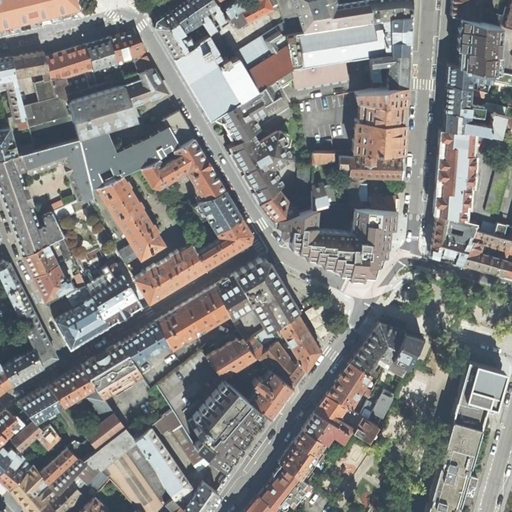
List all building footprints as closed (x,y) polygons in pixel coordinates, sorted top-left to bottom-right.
[(0,0),(0,27),(78,8),(75,0),(0,0)] [(181,0),(178,3),(169,9),(183,30),(200,20),(187,0),(181,0)] [(187,0),(200,20),(204,26),(208,32),(214,28),(207,15),(206,15),(204,12),(212,6),(214,9),(212,10),(212,12),(219,24),(226,19),(215,2),(213,0),(187,0)] [(241,0),(234,0),(222,9),(228,18),(254,1),(253,0),(242,0),(241,0)] [(254,0),(254,1),(228,18),(235,27),(238,27),(273,9),(268,0),(254,0)] [(378,18),(409,14),(409,0),(357,0),(340,3),(335,4),(333,0),(291,0),(302,31),(379,21),(378,18)] [(450,0),(450,13),(460,15),(477,19),(478,0),(450,0)] [(482,6),(480,18),(502,24),(511,26),(511,0),(508,0),(503,21),(497,20),(499,14),(491,12),(492,9),(482,6)] [(153,25),(171,56),(193,42),(192,41),(189,35),(183,38),(182,37),(182,36),(180,35),(179,36),(177,33),(183,30),(169,9),(161,14),(154,18),(153,25)] [(378,18),(379,21),(384,53),(407,52),(408,33),(409,14),(378,18)] [(458,39),(456,64),(476,68),(491,70),(498,70),(499,53),(497,52),(499,24),(477,19),(460,15),(458,39)] [(379,21),(287,33),(285,34),(291,67),(384,53),(379,21)] [(190,87),(208,118),(211,117),(291,67),(285,34),(287,33),(283,22),(234,52),(236,55),(228,60),(226,56),(223,58),(221,56),(220,56),(207,34),(206,34),(205,34),(202,36),(201,37),(172,57),(190,87)] [(208,32),(204,26),(189,35),(192,41),(208,32)] [(116,34),(107,36),(114,63),(131,58),(136,72),(151,66),(147,58),(143,51),(144,51),(138,40),(130,31),(119,33),(116,34)] [(96,84),(118,77),(114,63),(107,36),(96,40),(84,44),(91,67),(94,79),(96,84)] [(67,49),(44,56),(50,78),(55,95),(67,101),(65,94),(96,84),(94,79),(87,81),(84,73),(64,79),(62,76),(91,67),(84,44),(67,49)] [(44,79),(50,78),(44,56),(42,51),(27,53),(11,56),(14,76),(42,71),(44,79)] [(406,84),(407,52),(384,53),(368,56),(371,78),(378,78),(377,67),(386,66),(385,85),(390,84),(406,84)] [(0,87),(5,86),(13,120),(17,119),(25,117),(22,105),(14,76),(11,56),(0,57),(0,87)] [(251,190),(257,202),(277,187),(282,183),(274,168),(292,157),(286,146),(288,144),(290,138),(286,131),(280,130),(277,131),(277,130),(258,141),(252,131),(259,127),(254,118),(283,101),(278,94),(281,92),(278,86),(280,85),(281,87),(288,83),(287,80),(292,77),(293,83),(294,89),(347,79),(343,59),(291,67),(211,117),(220,122),(221,121),(224,127),(233,142),(227,146),(230,151),(228,152),(234,163),(238,169),(241,168),(243,171),(240,173),(248,186),(251,185),(253,189),(251,190)] [(446,72),(445,81),(469,87),(470,77),(489,80),(491,70),(476,68),(456,64),(447,62),(446,72)] [(171,148),(177,144),(167,125),(113,152),(103,128),(135,118),(130,105),(166,91),(155,73),(151,66),(136,72),(118,77),(96,84),(65,94),(67,101),(76,137),(89,188),(95,185),(120,174),(139,165),(150,161),(157,156),(171,148)] [(55,95),(50,78),(44,79),(33,82),(38,101),(22,105),(25,117),(28,126),(34,148),(76,137),(67,101),(55,95)] [(444,96),(443,109),(468,113),(481,114),(481,115),(482,110),(483,105),(468,103),(469,87),(445,81),(444,96)] [(404,111),(406,84),(390,84),(385,85),(378,87),(372,87),(354,91),(356,100),(358,100),(357,118),(355,118),(353,138),(352,138),(352,150),(362,150),(372,151),(378,151),(388,151),(401,151),(404,111)] [(488,85),(483,84),(482,87),(474,85),(473,89),(487,92),(488,85)] [(485,103),(483,105),(482,110),(492,112),(503,115),(505,109),(485,103)] [(442,127),(443,127),(465,129),(470,129),(487,133),(498,135),(503,115),(492,112),(482,110),(481,115),(490,116),(489,124),(467,119),(468,113),(443,109),(443,118),(442,127)] [(167,125),(177,144),(191,136),(186,127),(176,111),(162,118),(167,125)] [(511,125),(511,117),(503,115),(498,135),(510,128),(511,125)] [(19,128),(28,126),(25,117),(17,119),(19,128)] [(0,157),(16,153),(9,126),(0,128),(0,157)] [(456,216),(461,217),(461,206),(464,207),(465,192),(467,192),(470,145),(469,145),(470,129),(465,129),(443,127),(442,136),(437,192),(436,211),(456,215),(456,216)] [(213,172),(191,136),(177,144),(171,148),(174,153),(175,153),(176,154),(172,157),(172,156),(164,161),(164,162),(160,164),(159,162),(160,161),(157,156),(150,161),(139,165),(150,184),(157,186),(180,172),(180,169),(184,167),(195,185),(193,187),(196,191),(198,190),(201,197),(218,191),(223,188),(213,172)] [(0,193),(14,233),(22,254),(46,242),(57,236),(61,234),(51,212),(50,211),(43,213),(42,217),(44,223),(38,225),(19,170),(25,168),(26,170),(29,171),(62,160),(76,200),(85,197),(90,194),(89,188),(76,137),(34,148),(16,153),(0,157),(0,193)] [(484,210),(497,214),(511,160),(511,148),(502,146),(484,210)] [(401,165),(401,156),(388,156),(388,151),(378,151),(378,155),(372,155),(372,151),(362,150),(362,155),(338,155),(338,166),(348,167),(348,205),(394,208),(398,209),(399,193),(394,192),(394,198),(380,197),(380,194),(372,194),(372,196),(371,196),(369,196),(368,197),(367,199),(363,199),(363,175),(400,176),(401,165)] [(332,151),(311,151),(311,168),(317,167),(316,162),(333,159),(332,151)] [(297,194),(290,195),(298,210),(310,206),(311,184),(311,167),(297,169),(297,194)] [(123,179),(120,174),(95,185),(108,207),(131,193),(127,186),(128,185),(126,182),(125,179),(123,179)] [(318,182),(311,184),(310,206),(316,207),(326,203),(335,204),(330,183),(320,186),(318,182)] [(296,211),(277,187),(257,202),(264,210),(270,218),(276,217),(296,211)] [(230,201),(223,188),(218,191),(201,197),(196,199),(205,215),(214,230),(239,215),(230,201)] [(136,199),(131,193),(108,207),(120,227),(144,213),(140,206),(141,205),(139,202),(137,199),(136,199)] [(50,204),(52,210),(69,202),(66,197),(50,204)] [(199,219),(205,215),(196,199),(195,199),(190,202),(199,219)] [(74,212),(70,203),(51,211),(55,220),(74,212)] [(315,226),(316,207),(310,206),(298,210),(296,211),(276,217),(278,224),(282,223),(281,231),(289,232),(288,240),(290,241),(296,242),(296,248),(298,249),(304,249),(304,252),(305,253),(309,253),(312,253),(312,256),(314,257),(320,258),(320,260),(322,261),(329,262),(329,265),(331,265),(337,266),(337,269),(339,269),(346,269),(346,273),(347,274),(362,275),(362,271),(369,272),(370,269),(371,263),(374,263),(376,261),(376,254),(380,254),(381,252),(381,244),(385,245),(387,241),(396,213),(396,211),(395,210),(394,208),(348,205),(348,228),(315,226)] [(451,215),(443,214),(435,212),(432,234),(429,254),(443,257),(460,262),(463,254),(466,246),(473,227),(475,222),(451,216),(451,215)] [(149,222),(144,213),(120,227),(130,243),(117,251),(125,264),(138,256),(162,242),(155,230),(156,229),(153,225),(151,221),(149,222)] [(244,224),(239,215),(214,230),(218,237),(203,247),(199,239),(191,244),(203,266),(248,240),(249,232),(244,224)] [(495,221),(492,233),(508,238),(511,225),(495,221)] [(506,257),(510,238),(508,238),(492,233),(473,227),(466,246),(463,254),(460,262),(481,268),(501,274),(505,259),(496,256),(497,253),(494,252),(493,256),(478,252),(481,242),(503,248),(501,255),(506,257)] [(71,254),(61,234),(57,236),(63,249),(62,252),(64,258),(71,254)] [(511,238),(510,238),(506,257),(505,259),(501,274),(511,276),(511,238)] [(27,264),(32,274),(56,262),(46,242),(22,254),(27,264)] [(200,268),(203,266),(191,244),(190,242),(178,250),(177,248),(168,254),(169,255),(159,261),(174,284),(200,268)] [(258,256),(213,284),(227,312),(229,315),(250,303),(264,327),(266,326),(274,321),(295,308),(280,282),(265,258),(264,257),(262,256),(260,256),(258,256)] [(4,259),(0,260),(0,276),(17,313),(31,306),(19,282),(8,261),(4,259)] [(133,277),(148,300),(164,290),(174,284),(159,261),(154,264),(154,262),(145,268),(146,269),(133,277)] [(37,285),(44,298),(71,285),(71,283),(69,279),(68,278),(65,279),(56,262),(32,274),(37,285)] [(109,269),(85,284),(105,324),(117,317),(117,318),(124,314),(141,304),(115,263),(108,267),(109,269)] [(54,318),(69,347),(87,336),(106,325),(105,324),(85,284),(76,288),(66,294),(74,307),(54,318)] [(180,304),(153,320),(166,341),(169,347),(227,312),(213,284),(180,304)] [(43,330),(31,306),(17,313),(33,346),(41,364),(55,355),(43,330)] [(295,359),(296,360),(302,370),(319,347),(307,327),(295,308),(274,321),(297,358),(295,359)] [(136,331),(119,340),(133,361),(166,341),(153,320),(136,331)] [(363,341),(349,361),(364,371),(374,358),(385,365),(403,329),(377,320),(363,341)] [(256,356),(264,349),(261,344),(273,336),(266,326),(264,327),(244,341),(254,354),(256,356)] [(412,332),(404,329),(390,357),(385,366),(402,375),(406,366),(406,365),(420,335),(412,332)] [(221,375),(254,354),(244,341),(242,338),(238,340),(235,336),(219,346),(217,342),(209,347),(206,343),(199,348),(221,375)] [(99,353),(80,364),(101,395),(140,372),(133,361),(119,340),(99,353)] [(276,340),(264,349),(256,356),(264,364),(268,367),(291,386),(298,376),(302,370),(296,360),(293,363),(276,340)] [(28,371),(41,364),(33,346),(20,353),(18,353),(13,355),(13,357),(0,364),(11,382),(28,371)] [(466,359),(449,418),(479,427),(483,415),(477,413),(480,402),(486,404),(493,406),(501,381),(499,380),(499,381),(494,380),(494,379),(493,379),(497,368),(466,359)] [(338,376),(325,394),(351,408),(370,375),(364,371),(349,361),(338,376)] [(0,389),(2,388),(11,382),(0,364),(0,363),(0,389)] [(64,374),(47,383),(62,404),(74,397),(80,405),(84,402),(79,393),(85,390),(90,397),(89,398),(92,403),(91,404),(98,415),(102,414),(104,417),(84,433),(87,437),(94,447),(123,425),(101,395),(80,364),(64,374)] [(280,401),(291,386),(268,367),(262,377),(259,376),(257,378),(255,376),(251,381),(253,383),(252,385),(252,386),(254,388),(247,397),(269,416),(280,401)] [(504,370),(497,368),(493,379),(494,379),(494,380),(499,381),(499,380),(501,381),(504,370)] [(377,379),(373,377),(367,389),(371,391),(377,379)] [(258,410),(259,410),(224,379),(222,381),(221,380),(221,381),(218,384),(217,384),(218,386),(216,389),(215,387),(214,388),(215,388),(212,392),(211,391),(211,392),(212,393),(210,396),(208,395),(208,396),(205,399),(204,399),(206,400),(203,403),(202,402),(202,403),(199,407),(198,406),(198,407),(199,408),(197,411),(196,410),(195,410),(196,410),(193,414),(192,414),(193,415),(192,416),(198,422),(197,424),(197,425),(196,426),(195,426),(192,427),(195,432),(201,437),(200,439),(199,437),(199,438),(194,441),(194,440),(193,441),(194,442),(193,443),(194,445),(206,454),(221,467),(223,465),(222,465),(223,465),(226,462),(225,461),(226,460),(226,461),(229,458),(228,457),(229,457),(230,458),(233,454),(232,454),(232,453),(233,453),(235,450),(236,450),(239,447),(238,446),(239,446),(240,444),(234,439),(235,437),(235,436),(236,437),(239,434),(238,433),(238,432),(239,433),(241,430),(241,429),(242,430),(245,427),(244,426),(245,426),(246,424),(248,423),(247,422),(248,422),(249,423),(252,419),(251,418),(252,418),(254,415),(254,414),(255,415),(258,412),(257,411),(258,410)] [(33,392),(18,401),(29,414),(30,414),(35,419),(46,413),(47,414),(52,411),(52,409),(62,404),(47,383),(33,392)] [(371,406),(365,402),(363,406),(360,405),(357,411),(368,418),(370,412),(380,417),(393,393),(381,387),(374,400),(371,406)] [(368,418),(357,411),(351,408),(325,394),(320,402),(313,411),(334,423),(350,432),(351,431),(366,440),(376,422),(368,418)] [(0,412),(0,431),(5,436),(29,414),(18,401),(10,405),(20,416),(19,418),(14,414),(13,415),(6,408),(0,412)] [(483,415),(486,404),(480,402),(477,413),(483,415)] [(177,420),(170,408),(154,421),(162,432),(168,428),(167,427),(177,420)] [(308,419),(301,428),(312,434),(323,442),(331,432),(342,439),(336,449),(340,451),(350,432),(334,423),(313,411),(308,419)] [(41,428),(37,424),(31,417),(9,436),(21,449),(35,434),(41,428)] [(74,420),(82,430),(86,427),(79,417),(74,420)] [(455,511),(456,509),(455,510),(454,509),(456,503),(457,503),(457,504),(458,504),(458,501),(459,501),(459,502),(469,504),(473,490),(477,476),(467,473),(467,474),(466,474),(467,471),(466,471),(465,471),(467,465),(468,465),(468,466),(479,427),(449,418),(438,457),(439,458),(439,457),(440,457),(438,464),(437,463),(428,495),(429,495),(428,502),(427,501),(426,501),(422,511),(455,511)] [(37,424),(41,428),(48,423),(46,420),(43,419),(37,424)] [(193,464),(206,454),(194,445),(193,443),(192,443),(177,420),(167,427),(168,428),(193,464)] [(49,422),(48,423),(41,428),(35,434),(47,448),(59,436),(49,422)] [(141,511),(186,511),(170,495),(170,494),(164,486),(156,471),(133,437),(123,425),(94,447),(81,458),(86,460),(91,466),(98,466),(108,477),(108,478),(136,507),(136,508),(141,511)] [(201,511),(205,506),(216,492),(201,480),(196,486),(192,483),(190,485),(149,425),(133,437),(156,471),(164,486),(170,494),(170,495),(186,511),(201,511)] [(280,463),(306,482),(313,472),(309,469),(319,456),(322,458),(330,446),(323,442),(312,434),(301,428),(291,443),(278,461),(280,463)] [(74,440),(66,445),(75,455),(79,457),(81,458),(94,447),(87,437),(81,442),(74,440)] [(38,470),(46,482),(75,455),(66,445),(38,470)] [(8,488),(9,489),(31,464),(26,460),(19,469),(14,466),(23,455),(16,449),(16,450),(15,449),(14,450),(9,446),(5,449),(4,447),(0,451),(0,482),(7,489),(8,488)] [(36,495),(23,506),(28,511),(32,511),(47,499),(55,493),(86,460),(81,458),(79,457),(36,495)] [(98,489),(108,478),(108,477),(98,466),(91,466),(86,460),(55,493),(67,508),(76,499),(81,493),(75,486),(84,478),(98,489)] [(22,505),(23,506),(36,495),(34,492),(46,482),(38,470),(32,462),(31,464),(9,489),(15,497),(22,505)] [(313,487),(306,482),(280,463),(272,473),(272,474),(269,479),(257,493),(275,509),(279,505),(281,507),(282,507),(283,507),(284,507),(285,506),(285,505),(285,504),(285,503),(285,502),(284,502),(286,500),(296,508),(313,487)] [(55,493),(47,499),(57,511),(62,511),(64,511),(67,508),(55,493)] [(248,503),(241,511),(273,511),(275,509),(257,493),(248,503)] [(141,511),(136,508),(135,509),(132,507),(127,511),(123,511),(120,511),(108,511),(106,510),(107,509),(106,508),(108,506),(100,498),(98,500),(93,496),(76,511),(141,511)] [(57,511),(47,499),(32,511),(57,511)]
